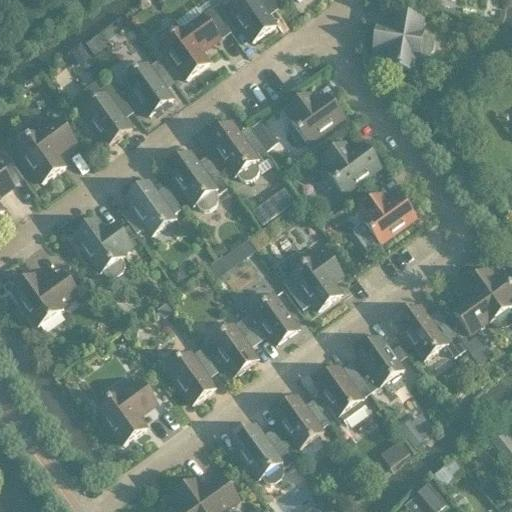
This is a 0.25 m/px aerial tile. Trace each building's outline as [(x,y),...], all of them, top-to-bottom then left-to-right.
[(220,0),(206,0),(214,11),(223,4),(220,0)] [(267,0),(240,0),(227,10),(254,47),(276,31),(266,17),(275,10),(267,0)] [(419,63),(419,61),(424,62),(430,60),(433,56),(434,49),(432,44),(428,40),(422,39),(423,37),(419,36),(422,23),(397,19),(395,32),(378,29),(374,56),(389,58),(387,71),(413,75),(415,63),(419,63)] [(200,57),(221,42),(205,20),(185,34),(183,32),(161,48),(187,85),(209,69),(200,57)] [(97,41),(87,48),(94,58),(104,51),(97,41)] [(86,57),(80,49),(72,54),(76,60),(81,60),(86,57)] [(151,121),(173,105),(163,91),(172,84),(158,65),(149,71),(146,68),(124,84),(151,121)] [(109,151),(131,135),(121,121),(131,114),(111,86),(100,94),(104,99),(83,113),(109,151)] [(307,148),(344,121),(328,99),(314,109),(307,99),(286,113),(294,124),(291,126),(307,148)] [(56,160),(77,145),(61,123),(41,138),(39,135),(17,151),(43,188),(65,172),(56,160)] [(258,141),(269,134),(263,125),(252,133),(258,141)] [(259,171),(270,162),(250,135),(241,142),(231,128),(209,143),(236,180),(238,179),(241,183),(246,186),(251,185),(257,181),(259,176),(259,171)] [(343,198),(380,171),(364,150),(350,160),(343,149),(322,164),(330,174),(327,176),(343,198)] [(217,200),(229,192),(209,164),(199,171),(189,157),(168,173),(194,210),(196,208),(199,213),(204,215),(210,215),(216,211),(218,206),(217,200)] [(0,219),(4,216),(0,211),(0,200),(15,190),(0,168),(0,219)] [(123,218),(137,238),(147,231),(153,240),(175,224),(172,220),(182,213),(168,194),(158,201),(148,187),(126,202),(133,211),(123,218)] [(365,228),(354,236),(367,254),(377,246),(379,248),(416,222),(400,200),(386,210),(379,199),(358,214),(366,224),(363,226),(365,228)] [(261,210),(253,215),(263,229),(271,223),(261,210)] [(343,213),(331,222),(336,230),(349,221),(343,213)] [(101,277),(103,275),(106,280),(111,282),(117,282),(123,277),(125,272),(124,267),(121,262),(123,261),(121,258),(132,251),(117,230),(106,238),(96,224),(75,240),(101,277)] [(247,244),(239,250),(247,261),(255,255),(247,244)] [(222,247),(213,253),(218,262),(227,256),(222,247)] [(291,272),(294,277),(292,278),(294,281),(284,288),(303,313),(313,306),(319,315),(341,299),(331,286),(341,278),(327,258),(316,265),(314,262),(312,264),(309,259),(304,257),(298,258),(293,262),(290,267),(291,272)] [(180,271),(170,277),(177,287),(186,280),(180,271)] [(491,327),(493,325),(496,330),(501,332),(507,332),(511,327),(511,313),(511,312),(511,311),(511,309),(511,308),(511,307),(511,291),(504,280),(495,286),(486,274),(464,290),(473,302),(453,317),(469,339),(489,324),(491,327)] [(59,313),(80,298),(64,276),(44,290),(35,278),(13,294),(39,331),(61,315),(59,313)] [(253,317),(243,324),(257,343),(267,336),(277,350),(298,335),(274,301),(272,302),(269,297),(264,295),(258,296),(253,300),(250,305),(251,310),(254,315),(252,316),(253,317)] [(166,307),(158,314),(163,320),(166,320),(172,316),(166,307)] [(455,362),(466,355),(440,319),(430,326),(420,312),(398,327),(425,364),(445,349),(455,362)] [(257,343),(243,324),(233,331),(233,330),(211,346),(235,380),(257,364),(247,350),(257,343)] [(475,340),(464,349),(471,358),(482,350),(475,340)] [(362,365),(353,371),(371,397),(381,390),(381,391),(383,390),(387,394),(392,397),(397,396),(403,392),(405,387),(405,381),(401,377),(403,375),(394,362),(404,355),(394,342),(385,349),(379,341),(357,357),(362,365)] [(194,410),(216,394),(206,380),(216,373),(202,353),(192,360),(189,357),(167,373),(194,410)] [(371,397),(353,371),(343,378),(338,371),(316,387),(346,429),(368,413),(362,404),(371,397)] [(481,378),(476,382),(482,390),(487,386),(481,378)] [(138,421),(158,407),(142,385),(122,399),(120,397),(98,413),(124,450),(147,434),(138,421)] [(274,416),(301,453),(323,437),(320,434),(330,427),(316,408),(306,414),(296,400),(274,416)] [(414,450),(424,442),(410,424),(400,432),(414,450)] [(255,430),(233,446),(260,483),(262,481),(265,486),(270,488),(275,488),(281,484),(283,479),(283,473),(295,465),(275,437),(265,444),(255,430)] [(511,452),(500,438),(491,446),(507,465),(511,460),(511,452)] [(400,445),(381,458),(390,471),(409,457),(400,445)] [(227,511),(240,503),(224,481),(204,496),(195,483),(173,499),(182,511),(180,511),(227,511)] [(415,502),(424,511),(446,511),(449,510),(430,489),(415,502)]
